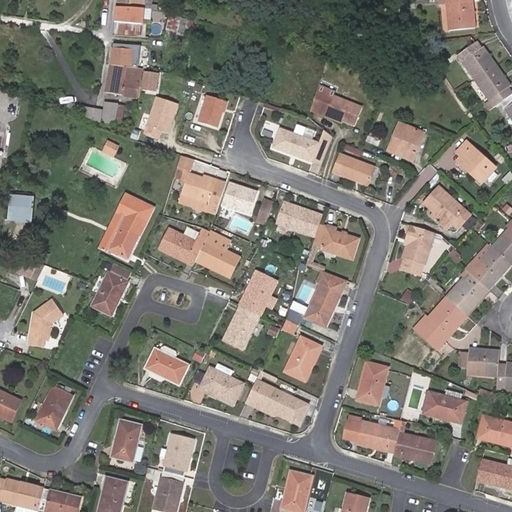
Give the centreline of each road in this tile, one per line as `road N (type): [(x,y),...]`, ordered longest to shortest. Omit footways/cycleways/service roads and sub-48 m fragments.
road 1 (residential): [(316,453),(382,229),(367,210),(257,167),(244,153)]
road 2 (residential): [(227,426),(216,485),(238,502),(254,497),(274,440)]
road 3 (residential): [(0,438),(56,464),(71,453),(103,388)]
road 4 (residential): [(0,19),(104,31),(107,0)]
road 5 (residential): [(103,388),(227,426)]
